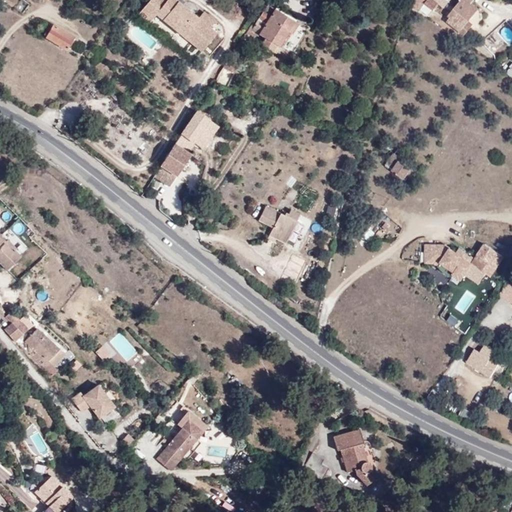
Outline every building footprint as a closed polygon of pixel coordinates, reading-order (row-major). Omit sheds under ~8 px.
[(166,0),(151,0),(139,14),(149,23),(157,14),(156,14),(167,0),(166,0)] [(214,21),(204,12),(198,19),(175,0),(167,0),(156,14),(157,14),(202,53),(217,35),(208,28),(214,21)] [(416,0),(412,8),(419,13),(425,4),(428,0),(416,0)] [(435,0),(428,0),(425,4),(434,11),(440,3),(435,0)] [(471,22),(480,11),(472,4),(466,0),(462,0),(449,17),(451,18),(449,22),(466,36),(475,25),(471,22)] [(253,24),(247,34),(242,41),(247,44),(252,36),(254,37),(257,33),(266,39),(263,45),(276,53),(289,33),(292,34),(298,24),(267,5),(255,26),(253,24)] [(252,24),(246,34),(242,41),(247,34),(253,24),(252,24)] [(66,50),(74,37),(53,25),(45,38),(66,50)] [(230,61),(225,68),(231,71),(235,63),(230,60),(230,61)] [(201,146),(207,138),(208,139),(218,124),(198,110),(195,115),(154,176),(163,182),(171,171),(177,175),(192,153),(189,150),(195,141),(198,144),(201,146)] [(143,155),(150,145),(143,140),(136,151),(143,155)] [(192,153),(198,144),(195,141),(189,150),(192,153)] [(403,160),(394,153),(385,166),(404,179),(411,169),(401,162),(403,160)] [(169,186),(177,175),(171,171),(163,182),(169,186)] [(292,208),(289,213),(286,211),(284,214),(266,205),(259,220),(274,227),(270,235),(287,242),(301,213),(292,208)] [(21,219),(10,225),(20,241),(30,235),(21,219)] [(368,225),(361,236),(368,241),(375,230),(368,225)] [(0,236),(0,264),(6,271),(21,257),(0,236)] [(504,256),(482,242),(473,257),(460,248),(454,249),(444,242),(423,243),(424,264),(440,263),(451,270),(451,281),(460,281),(464,275),(478,284),(485,275),(492,275),(504,256)] [(11,311),(5,316),(10,322),(8,324),(9,326),(6,330),(18,340),(29,329),(11,311)] [(29,353),(52,375),(57,370),(57,369),(54,366),(48,360),(60,348),(37,328),(25,341),(27,343),(29,353)] [(120,331),(108,341),(126,362),(137,353),(120,331)] [(95,350),(99,360),(109,356),(105,346),(95,350)] [(48,360),(54,366),(66,354),(60,348),(48,360)] [(492,359),(483,353),(481,356),(476,354),(470,363),(483,372),(492,359)] [(71,399),(81,411),(94,402),(96,405),(93,407),(100,417),(114,406),(98,384),(83,396),(81,392),(71,399)] [(182,432),(157,463),(171,475),(182,461),(197,444),(207,430),(189,415),(177,429),(182,432)] [(364,442),(361,429),(335,436),(339,450),(343,449),(349,473),(357,471),(359,476),(362,480),(368,485),(376,477),(371,471),(372,470),(373,468),(373,466),(373,464),(372,463),(371,462),(369,461),(368,461),(362,442),(364,442)] [(197,444),(182,461),(188,463),(201,447),(197,444)] [(324,458),(312,452),(304,469),(322,478),(328,467),(321,463),(324,458)] [(36,489),(50,503),(57,510),(72,495),(51,474),(36,489)] [(388,491),(373,486),(371,495),(385,500),(388,491)] [(55,511),(57,510),(50,503),(44,509),(47,511),(55,511)]
